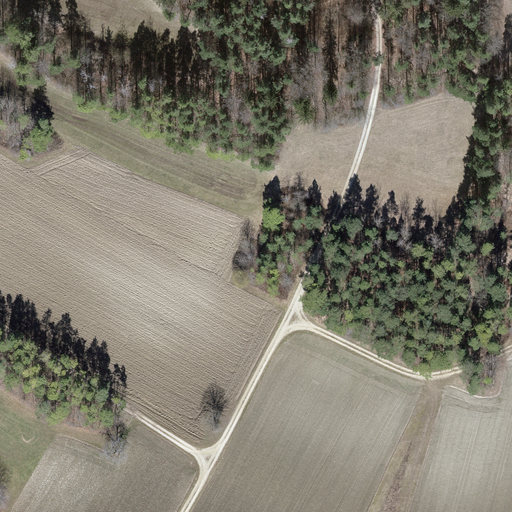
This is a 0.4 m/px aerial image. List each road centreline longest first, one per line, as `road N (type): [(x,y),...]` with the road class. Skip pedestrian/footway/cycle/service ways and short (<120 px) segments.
road 1 (track): [(185,511),(348,188),(374,107),(377,0)]
road 2 (track): [(0,328),(211,462)]
road 3 (track): [(287,318),(414,374),(435,375),(511,348)]
